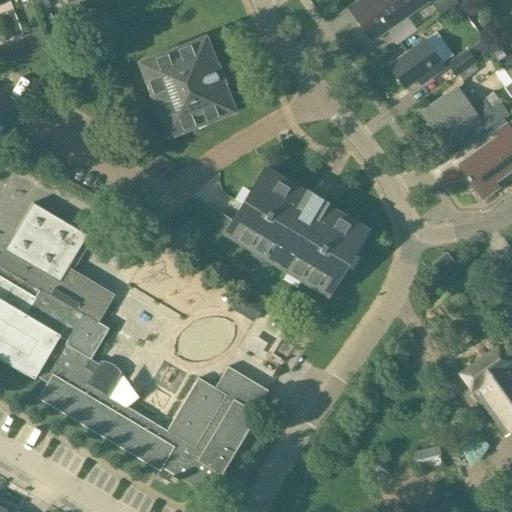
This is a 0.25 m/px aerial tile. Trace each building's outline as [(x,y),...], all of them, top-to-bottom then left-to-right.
[(366,0),(371,7),(356,18),(371,40),(426,1),(425,0),(366,0)] [(3,44),(7,57),(44,47),(41,34),(3,44)] [(204,35),(137,61),(166,137),(234,111),(223,84),(230,81),(222,60),(215,62),(204,35)] [(443,68),(424,41),(388,66),(404,88),(417,79),(420,84),(443,68)] [(448,64),(456,76),(476,62),(467,50),(448,64)] [(505,70),(511,68),(511,55),(501,58),(505,70)] [(499,105),(490,112),(482,101),(471,109),(456,89),(422,114),(444,144),(465,130),(472,140),(506,115),(499,105)] [(511,170),(511,134),(506,126),(496,134),(499,139),(459,166),(482,199),(498,188),(494,183),(511,170)] [(326,202),(322,200),(309,192),(305,189),(302,193),(262,168),(241,203),(240,204),(231,219),(230,220),(223,232),(325,294),(364,231),(324,206),(326,202)] [(0,265),(19,277),(97,323),(114,295),(68,267),(87,236),(33,203),(9,243),(7,242),(0,252),(0,265)] [(432,263),(447,280),(460,269),(446,252),(432,263)] [(0,360),(31,379),(33,376),(45,383),(36,398),(156,472),(159,467),(172,475),(203,494),(216,473),(219,476),(258,413),(254,411),(266,389),(227,365),(212,389),(198,380),(166,432),(129,410),(142,401),(125,378),(124,380),(89,359),(107,329),(97,323),(19,277),(0,265),(0,360)] [(238,311),(253,319),(262,302),(247,294),(238,311)] [(511,430),(511,364),(510,362),(499,346),(460,373),(471,388),(505,435),(511,430)] [(439,447),(416,448),(417,468),(441,467),(439,447)] [(159,467),(156,472),(154,475),(167,483),(168,480),(168,479),(170,476),(171,476),(172,475),(159,467)] [(511,473),(497,485),(511,505),(511,473)] [(16,511),(17,511),(0,503),(0,511),(16,511)]
